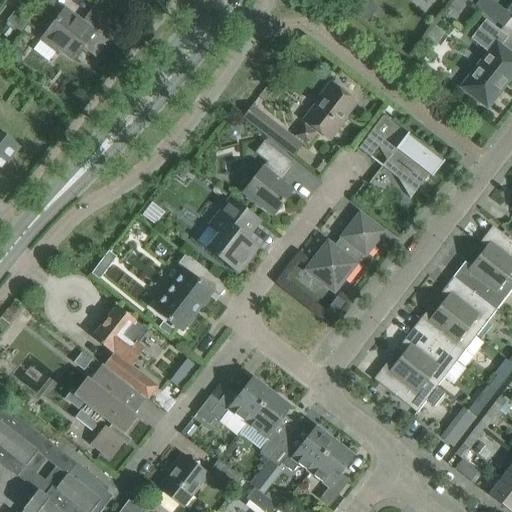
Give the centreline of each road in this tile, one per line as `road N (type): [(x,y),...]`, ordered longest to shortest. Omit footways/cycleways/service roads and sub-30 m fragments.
road 1 (secondary): [(3,259),(147,116),(237,0)]
road 2 (secondary): [(208,0),(27,218),(3,259)]
road 3 (residential): [(321,386),(511,138)]
road 4 (residential): [(345,173),(243,304),(249,330),(321,386)]
